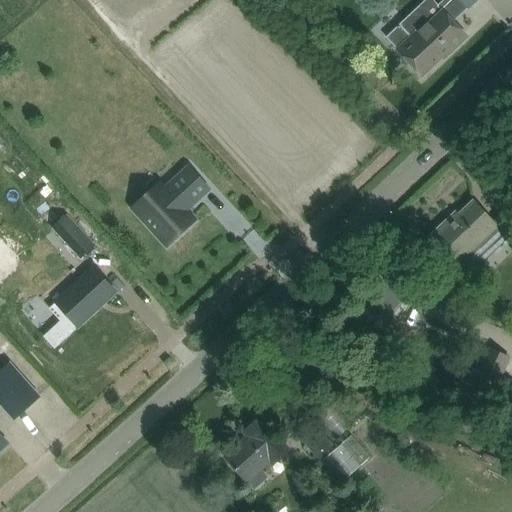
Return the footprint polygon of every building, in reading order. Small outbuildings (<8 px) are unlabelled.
[(448,51),(450,53),(467,37),(453,22),(476,0),(443,0),(437,7),(431,0),(407,24),(417,34),(412,39),(399,25),(386,38),(397,50),(422,76),(448,51)] [(183,32),(151,62),(159,71),(178,53),(194,71),(208,58),(183,32)] [(338,127),(295,80),(271,102),(286,117),(282,121),(297,137),(301,133),(315,148),(338,127)] [(159,185),(135,207),(168,244),(193,222),(183,211),(208,189),(190,168),(164,191),(159,185)] [(511,202),(498,217),(502,222),(511,231),(511,202)] [(441,227),(430,237),(444,252),(457,265),(468,277),(511,234),(511,231),(502,222),(497,227),(487,217),(473,203),(446,228),(441,227)] [(52,228),(80,259),(95,246),(67,215),(52,228)] [(62,322),(45,337),(55,348),(75,330),(74,329),(78,326),(79,327),(118,292),(94,266),(56,301),(57,303),(50,309),(62,322)] [(490,350),(474,387),(492,395),(509,359),(490,350)] [(0,402),(14,419),(39,397),(10,364),(1,371),(0,369),(0,402)] [(511,390),(502,414),(511,418),(511,390)] [(224,457),(247,482),(254,490),(268,478),(261,469),(271,460),(273,463),(289,449),(260,417),(243,432),(247,437),(224,457)] [(319,458),(334,446),(310,418),(295,431),(319,458)] [(412,420),(405,437),(415,442),(445,456),(449,448),(453,438),(412,420)] [(366,474),(381,466),(370,445),(355,452),(366,474)]
